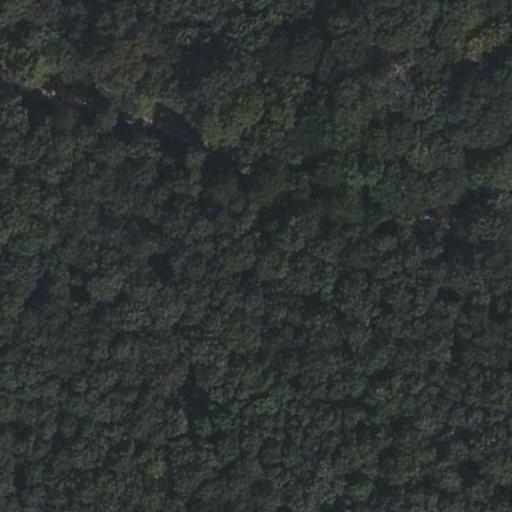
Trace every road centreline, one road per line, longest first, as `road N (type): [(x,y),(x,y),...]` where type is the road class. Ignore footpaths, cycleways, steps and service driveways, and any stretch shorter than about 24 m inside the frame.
road 1 (track): [(0,71),(511,244)]
road 2 (track): [(341,511),(511,427)]
